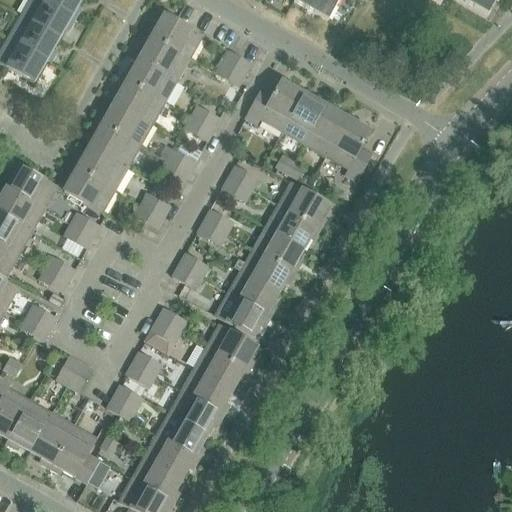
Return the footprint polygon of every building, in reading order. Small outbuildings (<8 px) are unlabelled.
[(75,21),(38,0),(30,0),(20,18),(58,40),(66,27),(70,29),(75,21)] [(38,0),(75,21),(79,13),(75,10),(81,0),(38,0)] [(293,0),(294,0),(293,3),(327,22),(339,0),(293,0)] [(458,0),(487,16),(496,0),(458,0)] [(151,30),(147,37),(189,61),(202,39),(164,17),(155,32),(151,30)] [(58,40),(20,18),(7,41),(46,62),(50,65),(54,56),(50,54),(58,40)] [(146,48),(138,62),(177,83),(189,61),(147,37),(142,46),(146,48)] [(46,62),(7,41),(0,53),(0,66),(33,85),(46,62)] [(215,77),(226,83),(239,60),(228,53),(215,77)] [(239,60),(226,83),(238,90),(251,67),(239,60)] [(177,83),(138,62),(130,76),(126,74),(122,81),(164,105),(177,83)] [(164,105),(122,81),(117,90),(121,92),(113,106),(152,127),(164,105)] [(259,122),(281,135),(303,96),(280,83),(269,106),(259,122)] [(281,135),(303,147),(327,105),(319,100),(317,104),(303,96),(281,135)] [(244,121),(256,128),(259,122),(269,106),(257,99),(244,121)] [(303,147),(325,160),(347,121),(333,113),(335,109),(327,105),(303,147)] [(152,127),(113,106),(105,120),(101,118),(97,125),(139,149),(152,127)] [(196,109),(190,120),(213,133),(220,122),(196,109)] [(213,133),(190,120),(183,132),(206,145),(213,133)] [(347,121),(325,160),(347,172),(357,156),(370,134),(347,121)] [(139,149),(97,125),(92,134),(96,136),(88,150),(127,171),(139,149)] [(76,162),(72,169),(114,193),(127,171),(88,150),(80,164),(76,162)] [(171,152),(165,164),(188,177),(195,166),(171,152)] [(347,172),(344,178),(356,184),(368,162),(357,156),(347,172)] [(275,169),(287,176),(293,165),(282,158),(275,169)] [(188,177),(165,164),(158,175),(181,189),(188,177)] [(293,165),(287,176),(298,183),(305,171),(293,165)] [(5,190),(44,212),(56,190),(18,168),(5,190)] [(114,193),(72,169),(67,178),(71,180),(63,194),(102,216),(114,193)] [(235,169),(228,180),(251,193),(258,182),(235,169)] [(251,193),(228,180),(221,192),(245,205),(251,193)] [(290,185),(277,208),(320,232),(324,224),(320,222),(329,207),(290,185)] [(5,190),(1,188),(0,190),(0,198),(1,199),(0,199),(0,216),(31,234),(44,212),(5,190)] [(146,196),(140,208),(163,221),(170,209),(146,196)] [(163,221),(140,208),(133,219),(157,232),(163,221)] [(265,230),(303,252),(311,238),(315,240),(320,232),(277,208),(265,230)] [(210,213),(203,224),(226,237),(233,226),(210,213)] [(0,245),(18,256),(31,234),(0,216),(0,245)] [(76,216),(70,227),(93,240),(99,229),(76,216)] [(226,237),(203,224),(196,236),(220,249),(226,237)] [(93,240),(70,227),(63,239),(86,252),(93,240)] [(303,252),(265,230),(252,252),(295,276),(299,268),(295,266),(303,252)] [(18,256),(0,245),(0,276),(5,279),(18,256)] [(295,276),(252,252),(240,274),(278,296),(286,282),(290,284),(295,276)] [(185,256),(178,268),(201,281),(208,269),(185,256)] [(51,259),(45,271),(68,284),(74,273),(51,259)] [(201,281),(178,268),(172,279),(195,293),(201,281)] [(68,284),(45,271),(38,282),(61,296),(68,284)] [(270,310),(278,296),(240,274),(227,296),(270,320),(274,312),(270,310)] [(17,292),(0,282),(0,312),(4,315),(17,292)] [(48,303),(60,310),(64,303),(52,296),(48,303)] [(270,320),(227,296),(214,319),(253,341),(261,326),(265,328),(270,320)] [(33,308),(26,319),(49,333),(56,321),(33,308)] [(186,324),(163,311),(156,323),(179,336),(186,324)] [(49,333),(26,319),(20,331),(43,344),(49,333)] [(179,336),(156,323),(150,334),(173,347),(179,336)] [(218,328),(205,350),(248,374),(252,366),(248,364),(257,349),(218,328)] [(205,350),(193,372),(231,394),(239,380),(243,383),(248,374),(205,350)] [(138,355),(131,367),(154,380),(161,368),(138,355)] [(55,382),(67,389),(80,366),(69,359),(55,382)] [(3,372),(14,379),(21,367),(9,361),(3,372)] [(80,366),(67,389),(79,396),(92,372),(80,366)] [(154,380),(131,367),(125,378),(148,391),(154,380)] [(180,394),(223,418),(227,410),(223,408),(231,394),(193,372),(180,394)] [(0,402),(7,391),(10,386),(0,379),(0,402)] [(113,400),(136,413),(142,401),(119,388),(113,400)] [(0,437),(7,442),(29,404),(7,391),(0,402),(0,437)] [(218,426),(223,418),(180,394),(168,416),(207,437),(214,424),(218,426)] [(136,413),(113,400),(106,411),(129,424),(136,413)] [(16,447),(29,454),(51,416),(29,404),(7,442),(5,446),(13,451),(16,447)] [(41,467),(49,471),(73,428),(51,416),(29,454),(43,462),(41,467)] [(206,438),(168,416),(155,438),(198,461),(202,454),(198,452),(206,438)] [(73,428),(49,471),(57,476),(60,472),(74,480),(87,457),(96,441),(73,428)] [(198,462),(155,438),(143,460),(181,482),(189,468),(193,470),(198,462)] [(100,451),(111,457),(118,446),(106,439),(100,451)] [(87,457),(74,480),(85,486),(99,463),(87,457)] [(143,460),(130,482),(173,506),(178,498),(173,496),(181,482),(143,460)] [(169,511),(173,506),(130,482),(118,505),(129,511),(130,511),(164,511),(169,511)]
